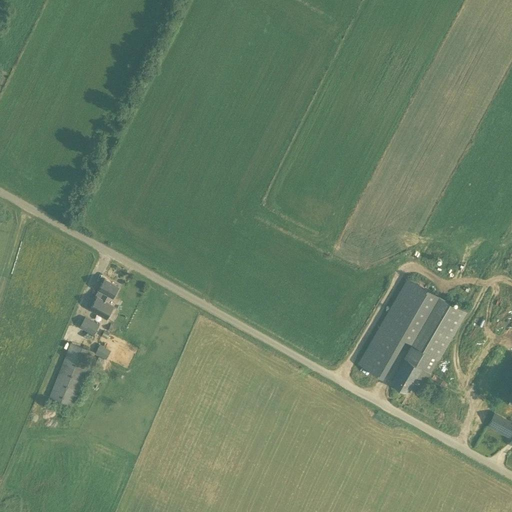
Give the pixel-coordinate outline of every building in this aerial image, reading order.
[(105,279),(99,289),(96,295),(97,296),(90,309),(107,319),(115,305),(110,302),(118,286),(105,279)] [(404,338),(414,343),(392,383),(408,392),(414,382),(422,387),(439,358),(440,358),(466,311),(411,280),(376,343),(363,366),(382,376),(404,338)] [(79,327),(94,335),(100,325),(85,316),(79,327)] [(94,352),(71,342),(49,396),(73,406),(94,352)] [(100,345),(95,352),(106,358),(110,351),(100,345)] [(510,436),(511,433),(511,423),(495,414),(489,425),(510,436)]
